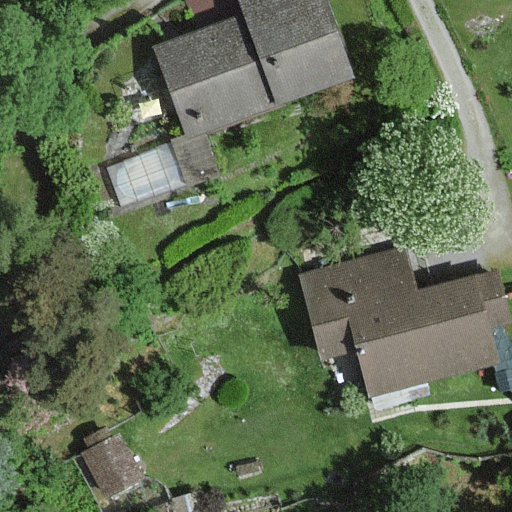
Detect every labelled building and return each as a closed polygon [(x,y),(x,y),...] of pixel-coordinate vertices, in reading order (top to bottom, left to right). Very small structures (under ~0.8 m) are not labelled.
[(321,0),(239,0),(245,17),(276,105),(350,79),(321,0)] [(188,136),(276,105),(245,17),(157,48),(188,136)] [(177,136),(114,154),(126,198),(189,180),(177,136)] [(508,323),(495,275),(414,296),(402,251),(302,277),(323,357),(359,348),(371,393),(495,361),(486,328),(508,323)] [(138,479),(118,437),(86,452),(106,494),(138,479)]
